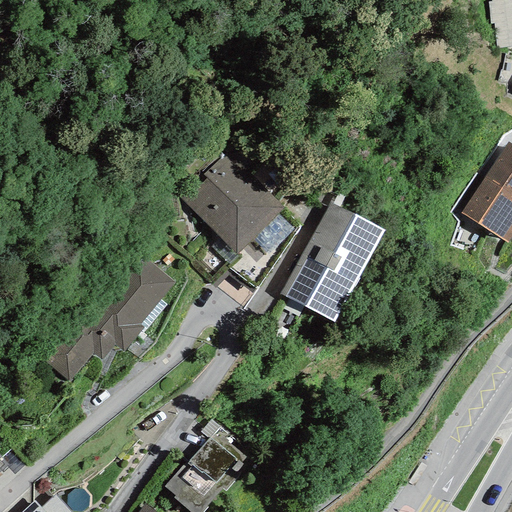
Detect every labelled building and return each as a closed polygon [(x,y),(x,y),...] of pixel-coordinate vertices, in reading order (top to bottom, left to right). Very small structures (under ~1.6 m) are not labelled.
[(497,49),(511,46),(511,0),(491,0),(491,2),(488,2),(490,24),(494,24),(497,49)] [(511,147),(506,144),(483,178),(511,195),(511,147)] [(283,208),(228,151),(181,197),(236,254),(283,208)] [(509,244),(511,239),(511,195),(483,178),(461,212),(509,244)] [(383,232),(330,203),(281,294),(334,322),(383,232)] [(79,310),(38,359),(68,384),(92,354),(101,361),(114,345),(123,352),(143,327),(140,325),(174,283),(137,252),(85,315),(79,310)] [(200,432),(208,439),(219,427),(210,420),(200,432)] [(185,467),(183,465),(164,487),(175,496),(173,498),(189,511),(200,511),(222,487),(225,490),(250,461),(230,444),(234,439),(219,427),(208,439),(185,467)] [(6,467),(14,475),(25,465),(11,450),(2,458),(8,465),(6,467)] [(0,472),(6,467),(8,465),(2,458),(0,455),(0,472)] [(426,466),(420,462),(408,482),(414,486),(426,466)] [(34,501),(22,511),(70,511),(55,495),(41,508),(34,501)]
